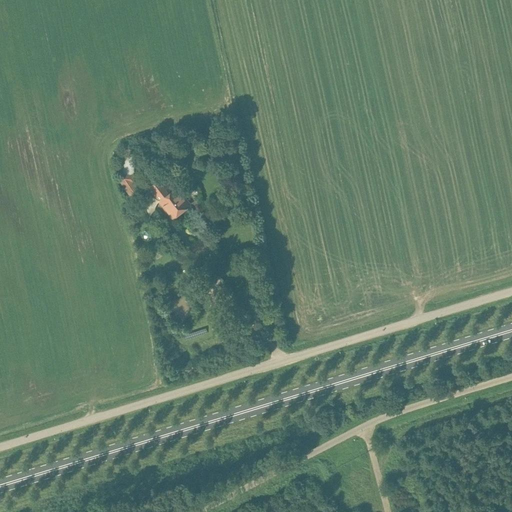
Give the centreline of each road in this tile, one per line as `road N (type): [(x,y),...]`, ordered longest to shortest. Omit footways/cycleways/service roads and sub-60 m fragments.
road 1 (unclassified): [(0,453),(511,294)]
road 2 (primary): [(0,485),(511,329)]
road 3 (unclassified): [(194,511),(374,421),(511,377)]
